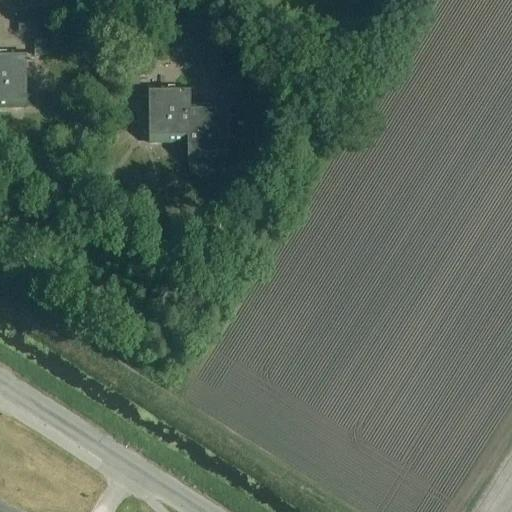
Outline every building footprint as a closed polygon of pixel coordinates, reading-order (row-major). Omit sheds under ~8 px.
[(17,35),(37,35),(37,25),(17,25),(17,35)] [(44,60),(45,43),(33,43),(33,60),(44,60)] [(0,54),(0,109),(25,109),(24,54),(0,54)] [(156,68),(156,58),(136,57),(136,68),(156,68)] [(242,88),(243,78),(222,77),(222,88),(242,88)] [(131,95),(140,95),(140,78),(130,78),(131,95)] [(189,108),(188,89),(149,90),(149,145),(188,145),(188,163),(227,163),(227,108),(189,108)] [(238,113),(249,113),(249,95),(238,96),(238,113)]
